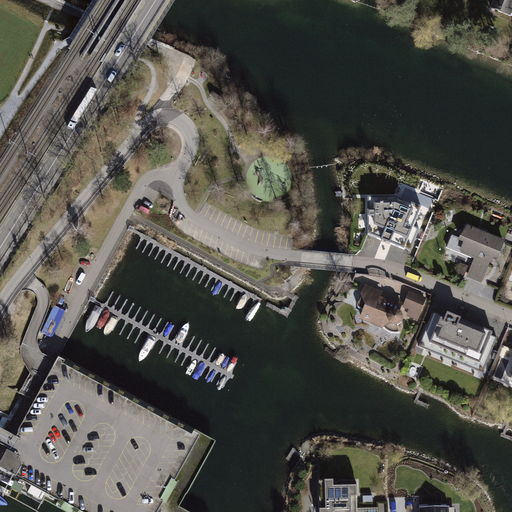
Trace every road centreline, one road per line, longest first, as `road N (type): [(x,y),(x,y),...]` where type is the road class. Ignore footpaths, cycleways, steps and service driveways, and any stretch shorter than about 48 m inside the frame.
road 1 (residential): [(0,304),(142,129),(168,115),(192,137),(178,192),(196,219),(268,253),(386,267),(511,317)]
road 2 (primary): [(0,248),(156,0)]
road 3 (track): [(45,0),(184,62),(151,119)]
